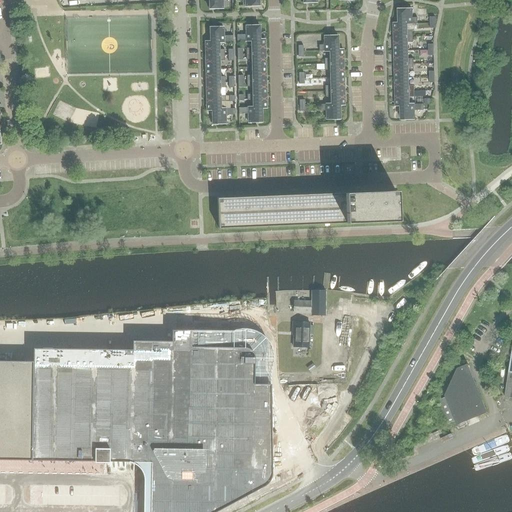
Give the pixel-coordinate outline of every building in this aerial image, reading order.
[(208,0),(209,9),(212,8),(214,8),(223,8),(222,0),(208,0)] [(407,23),(407,24),(417,24),(417,18),(412,18),(412,9),(398,10),(398,23),(398,24),(407,23)] [(394,37),(413,37),(413,31),(407,32),(407,24),(407,23),(398,24),(398,23),(393,23),(394,37)] [(251,41),(251,40),(260,40),(260,39),(259,26),(256,26),(254,26),(245,26),(246,35),(237,35),(237,41),(251,41)] [(219,42),(226,42),(233,42),(232,36),(223,36),(223,28),(215,28),(212,28),(209,28),(210,41),(210,42),(219,42)] [(329,51),(338,50),(338,36),(334,36),(332,36),(324,37),(324,45),(319,45),(319,51),(329,51)] [(394,51),(408,51),(408,43),(413,42),(413,37),(394,37),(394,51)] [(246,54),(265,53),(265,39),(260,39),(260,40),(251,40),(251,41),(251,48),(246,48),(246,54)] [(205,56),(224,55),(224,50),(219,50),(219,42),(210,42),(210,41),(205,42),(205,56)] [(329,51),(329,59),(324,59),(324,64),(343,64),(343,50),(338,50),(329,51)] [(408,51),(394,51),(394,65),(413,64),(413,59),(408,59),(408,51)] [(252,67),(265,67),(265,53),(246,54),(246,60),(251,59),(252,67)] [(224,55),(205,56),(205,69),(219,69),(219,61),(224,61),(224,55)] [(343,64),(324,64),(324,70),(330,70),(330,78),(344,77),(343,64)] [(395,78),(409,78),(408,70),(414,70),(413,64),(394,65),(395,78)] [(247,81),(266,81),(265,67),(252,67),(252,75),(247,75),(247,81)] [(219,69),(205,69),(206,83),(225,82),(225,77),(219,77),(219,69)] [(325,91),(344,91),(344,77),(330,78),(330,86),(325,86),(325,91)] [(409,78),(395,78),(395,92),(414,91),(414,86),(409,86),(409,78)] [(252,95),(266,94),(266,81),(247,81),(247,87),(252,87),(252,95)] [(225,82),(206,83),(206,96),(220,96),(220,88),(225,88),(225,82)] [(344,91),(325,91),(325,97),(330,97),(330,104),(330,105),(339,105),(344,105),(344,91)] [(400,105),(409,105),(409,104),(409,97),(414,97),(414,91),(395,92),(395,106),(400,106),(400,105)] [(253,108),(261,108),(266,108),(266,94),(252,95),(247,95),(247,100),(252,100),(253,108)] [(220,96),(206,96),(206,111),(211,110),(220,110),(220,109),(220,102),(225,102),(225,96),(220,96)] [(339,105),(330,105),(330,104),(320,105),(320,111),(326,111),(326,119),(334,119),(336,119),(340,119),(339,105)] [(400,105),(400,106),(401,119),(415,119),(414,110),(423,110),(423,104),(409,104),(409,105),(400,105)] [(261,108),(253,108),(238,108),(239,114),(248,114),(248,122),(256,122),(259,122),(262,122),(261,108)] [(220,110),(211,110),(212,124),(215,124),(217,124),(226,124),(225,115),(234,115),(234,109),(220,109),(220,110)] [(217,199),(218,228),(397,221),(396,191),(217,199)] [(312,291),(312,292),(312,313),(322,314),(323,310),(323,293),(323,292),(312,291)] [(310,314),(310,302),(294,301),(293,313),(310,314)] [(313,335),(313,326),(309,326),(309,323),(293,322),(293,329),(294,329),(293,347),(308,348),(309,334),(313,335)] [(31,459),(31,460),(94,461),(94,462),(94,460),(107,460),(113,460),(150,460),(169,461),(169,474),(152,483),(150,485),(149,487),(148,511),(215,511),(231,504),(241,498),(248,495),(262,487),(265,485),(267,483),(268,482),(270,480),(271,478),(271,476),(271,474),(271,458),(271,455),(271,388),(270,385),(270,373),(269,369),(269,365),(268,348),(268,346),(266,341),(263,337),(260,334),(258,333),(254,331),(233,331),(232,331),(191,330),(191,341),(171,341),(131,340),(131,350),(33,348),(32,361),(31,459)] [(0,458),(29,459),(31,459),(32,361),(29,361),(0,361),(0,458)] [(312,364),(307,368),(310,372),(315,368),(312,364)] [(445,396),(446,397),(438,400),(446,420),(446,424),(447,425),(456,421),(457,424),(487,412),(468,365),(457,369),(445,396)]
